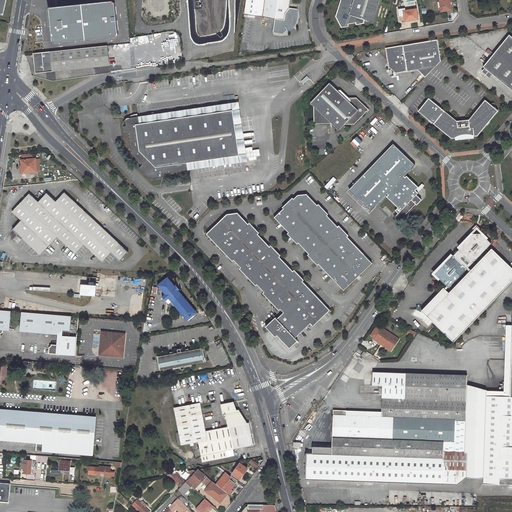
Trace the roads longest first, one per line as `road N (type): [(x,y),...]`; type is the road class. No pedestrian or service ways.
road 1 (primary): [(7,88),(48,138),(193,276),(232,333),(258,396)]
road 2 (primary): [(257,367),(190,260),(43,111)]
road 3 (unknown): [(0,244),(27,255),(124,266),(141,254),(76,188),(44,185)]
road 4 (tertiary): [(345,344),(458,194)]
road 5 (unclassified): [(211,64),(101,79),(43,111)]
road 6 (unclassified): [(457,170),(330,48)]
road 7 (unknown): [(391,131),(349,189),(398,239)]
road 8 (unclassified): [(466,23),(330,48)]
